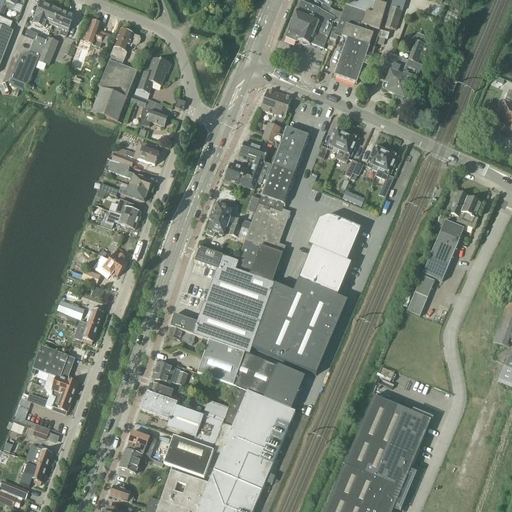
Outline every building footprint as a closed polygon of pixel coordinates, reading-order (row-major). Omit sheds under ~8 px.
[(1,0),(0,3),(0,17),(3,19),(6,11),(4,10),(5,8),(13,11),(17,0),(1,0)] [(315,0),(323,5),(329,9),(332,4),(328,2),(325,0),(315,0)] [(337,62),(339,63),(334,77),(357,85),(362,70),(367,72),(375,49),(374,49),(376,45),(378,37),(379,32),(381,26),(383,18),(387,7),(384,6),(385,0),(346,0),(345,6),(344,8),(342,16),(338,25),(334,36),(347,41),(343,51),(341,50),(337,62)] [(379,32),(378,37),(376,45),(383,47),(385,41),(387,42),(391,30),(396,32),(402,13),(403,13),(406,0),(389,0),(387,7),(383,18),(387,19),(384,27),(381,26),(379,32)] [(310,47),(310,45),(323,51),(321,55),(325,56),(328,49),(324,48),(330,33),(332,29),(331,29),(333,23),(338,25),(342,16),(334,12),(329,9),(323,5),(320,11),(301,3),(297,11),(296,14),(295,14),(288,31),(285,39),(296,43),(299,42),(300,42),(299,43),(303,47),(308,46),(310,47)] [(45,5),(41,4),(32,25),(41,28),(44,22),(52,26),(60,10),(54,7),(53,8),(50,7),(49,9),(45,7),(45,5)] [(66,39),(74,17),(65,14),(66,12),(60,10),(52,26),(61,30),(59,36),(66,39)] [(11,26),(0,21),(0,69),(13,34),(9,33),(11,26)] [(81,43),(72,71),(72,72),(82,75),(89,53),(88,53),(90,46),(100,50),(101,45),(104,37),(98,34),(101,26),(92,23),(84,44),(81,43)] [(99,89),(101,90),(92,114),(117,124),(137,72),(122,66),(130,44),(136,46),(139,44),(140,41),(139,39),(133,36),(121,31),(99,89)] [(29,55),(20,58),(11,82),(28,89),(38,63),(40,59),(42,54),(45,44),(47,40),(38,37),(36,43),(33,42),(29,55)] [(42,54),(40,59),(38,63),(48,67),(57,44),(47,40),(45,44),(42,54)] [(402,77),(403,77),(395,96),(404,100),(412,79),(417,81),(422,67),(417,65),(419,61),(421,56),(426,58),(430,48),(425,47),(426,46),(418,42),(418,43),(416,42),(412,52),(408,62),(403,74),(402,77)] [(438,52),(446,55),(448,49),(440,46),(438,52)] [(383,90),(386,92),(386,93),(395,96),(403,77),(402,77),(398,75),(401,68),(404,61),(389,55),(382,73),(389,76),(386,84),(384,85),(382,88),(383,90)] [(147,75),(143,74),(134,97),(147,101),(153,85),(161,88),(166,75),(168,76),(171,66),(169,66),(170,65),(162,62),(162,63),(152,60),(147,75)] [(267,93),(260,113),(275,119),(276,119),(279,111),(277,110),(282,97),(267,93)] [(508,131),(511,132),(511,93),(509,93),(505,102),(504,102),(496,123),(509,128),(508,131)] [(130,106),(144,111),(147,101),(134,97),(133,96),(130,106)] [(276,119),(275,119),(274,122),(281,125),(282,121),(290,100),(282,97),(277,110),(279,111),(276,119)] [(187,105),(179,102),(176,110),(184,113),(187,105)] [(153,112),(143,111),(143,112),(144,112),(143,116),(142,120),(142,124),(142,128),(150,129),(151,124),(165,129),(169,118),(163,116),(163,113),(158,113),(158,115),(152,113),(153,112)] [(267,126),(262,141),(279,148),(283,138),(279,136),(281,130),(268,125),(267,126)] [(283,138),(279,148),(272,168),(295,177),(309,139),(286,130),(283,138)] [(325,152),(321,150),(317,160),(322,162),(326,152),(336,157),(344,137),(333,132),(325,152)] [(347,161),(355,142),(344,137),(336,157),(347,161)] [(117,150),(115,156),(114,155),(112,161),(124,165),(126,160),(126,159),(126,158),(155,167),(161,150),(139,143),(135,155),(127,152),(127,153),(117,150)] [(255,161),(264,165),(268,153),(243,144),(239,156),(255,161)] [(374,150),(366,169),(376,174),(385,154),(374,150)] [(387,179),(395,159),(385,154),(376,174),(387,179)] [(248,179),(246,178),(243,188),(253,192),(256,185),(260,187),(264,177),(266,178),(270,167),(264,165),(255,161),(248,179)] [(351,162),(349,167),(345,177),(350,179),(352,176),(357,164),(351,162)] [(109,172),(133,181),(130,187),(149,194),(153,183),(128,174),(130,169),(113,163),(109,172)] [(357,164),(352,176),(358,178),(363,167),(357,164)] [(226,173),(223,181),(243,188),(246,178),(244,178),(246,174),(229,168),(227,174),(226,173)] [(295,177),(272,168),(253,217),(269,223),(273,212),(281,215),(282,212),(295,177)] [(379,197),(384,200),(392,181),(387,179),(379,197)] [(114,190),(102,186),(100,192),(112,197),(114,190)] [(128,192),(122,190),(120,195),(145,204),(149,194),(130,187),(128,192)] [(345,193),(342,201),(361,209),(365,201),(345,193)] [(451,216),(458,219),(459,219),(467,199),(468,199),(468,198),(458,193),(448,217),(450,218),(451,216)] [(459,219),(458,219),(457,224),(473,231),(477,220),(475,219),(481,204),(474,201),(473,199),(471,198),(469,199),(468,199),(467,199),(459,219)] [(126,209),(124,213),(114,209),(112,214),(114,215),(138,223),(141,215),(139,214),(141,208),(129,204),(128,207),(130,207),(129,210),(126,209)] [(233,213),(216,207),(212,219),(228,225),(233,213)] [(93,214),(100,216),(102,210),(95,208),(93,214)] [(269,223),(253,217),(242,248),(280,263),(284,250),(277,248),(289,215),(282,212),(281,215),(273,212),(269,223)] [(138,223),(114,215),(112,214),(109,213),(105,224),(113,227),(114,224),(136,232),(138,223)] [(318,222),(308,247),(312,249),(312,248),(347,263),(361,230),(330,217),(318,222)] [(227,231),(231,232),(229,237),(236,240),(240,230),(232,227),(228,225),(212,219),(207,232),(208,232),(207,236),(213,239),(215,234),(224,238),(227,231)] [(242,224),(234,221),(232,227),(240,230),(242,224)] [(449,224),(444,222),(440,234),(445,236),(449,224)] [(464,230),(449,224),(445,236),(459,242),(464,230)] [(445,236),(440,234),(422,276),(442,284),(459,242),(445,236)] [(239,264),(236,273),(252,279),(271,287),(272,285),(280,263),(242,248),(237,263),(239,264)] [(312,249),(298,282),(338,298),(352,265),(347,263),(312,248),(312,249)] [(237,317),(260,326),(274,288),(271,287),(252,279),(236,273),(239,264),(237,263),(199,249),(194,263),(216,271),(203,304),(237,317)] [(127,261),(117,254),(110,263),(123,273),(128,266),(125,264),(127,261)] [(123,273),(110,263),(103,272),(114,280),(116,277),(118,279),(123,273)] [(84,278),(69,272),(67,277),(95,288),(96,287),(97,287),(101,278),(86,272),(84,278)] [(409,294),(414,296),(407,313),(419,318),(427,300),(434,283),(417,276),(409,294)] [(260,326),(251,350),(316,377),(348,302),(338,298),(298,282),(293,293),(272,285),(271,287),(274,288),(260,326)] [(492,344),(502,347),(511,350),(511,292),(492,344)] [(61,303),(57,314),(80,322),(81,321),(85,322),(88,313),(61,303)] [(194,337),(208,342),(248,357),(251,350),(260,326),(237,317),(203,304),(196,324),(174,316),(169,328),(194,337)] [(104,313),(95,309),(89,327),(98,330),(104,313)] [(83,344),(92,347),(98,330),(89,327),(83,344)] [(190,346),(194,337),(169,328),(166,337),(190,346)] [(291,412),(305,379),(278,367),(277,368),(276,368),(248,357),(208,342),(196,375),(248,395),(291,412)] [(44,369),(67,377),(67,378),(69,379),(76,360),(42,348),(34,370),(42,374),(44,369)] [(511,361),(508,360),(498,384),(511,389),(511,361)] [(172,380),(177,381),(175,386),(182,389),(187,376),(179,373),(178,377),(174,375),(175,372),(158,365),(153,380),(169,387),(172,380)] [(58,394),(73,399),(73,400),(79,382),(69,379),(67,378),(67,377),(44,369),(42,374),(57,379),(52,391),(58,394)] [(172,394),(151,386),(148,395),(174,404),(175,400),(171,398),(172,394)] [(54,399),(56,400),(52,412),(66,417),(73,400),(73,399),(58,394),(52,391),(52,392),(52,394),(52,397),(54,399)] [(214,454),(219,457),(213,471),(263,492),(296,414),(292,413),(292,412),(291,412),(248,395),(247,398),(235,393),(214,454)] [(174,404),(148,395),(141,413),(170,424),(168,430),(194,440),(192,445),(212,453),(228,409),(208,402),(204,415),(186,409),(174,404)] [(29,396),(27,402),(22,400),(15,418),(25,422),(31,405),(45,410),(47,402),(29,396)] [(374,399),(345,468),(407,494),(414,477),(409,475),(431,423),(374,399)] [(25,429),(34,432),(32,438),(46,442),(50,431),(28,423),(26,426),(25,429)] [(129,445),(152,454),(153,450),(146,447),(149,440),(132,434),(128,445),(129,445)] [(192,446),(173,439),(164,465),(203,480),(212,453),(192,445),(192,446)] [(6,445),(3,452),(10,455),(13,447),(6,445)] [(129,445),(126,453),(134,456),(134,457),(139,459),(140,458),(146,460),(149,461),(152,454),(129,445)] [(43,449),(38,447),(32,465),(47,470),(53,453),(43,449)] [(135,476),(139,477),(141,470),(138,469),(141,462),(145,463),(146,460),(140,458),(139,459),(134,457),(134,456),(126,453),(125,453),(118,472),(135,477),(135,476)] [(32,465),(25,482),(40,487),(47,470),(32,465)] [(407,494),(345,468),(326,511),(393,511),(395,509),(400,511),(407,494)] [(254,511),(263,492),(213,471),(207,485),(170,473),(159,504),(155,502),(151,511),(254,511)] [(8,485),(5,493),(25,501),(28,493),(8,485)] [(112,489),(109,498),(126,504),(131,506),(133,499),(128,497),(129,495),(112,489)] [(1,494),(0,498),(0,504),(12,510),(16,500),(1,494)] [(150,500),(145,511),(151,511),(155,502),(150,500)]
